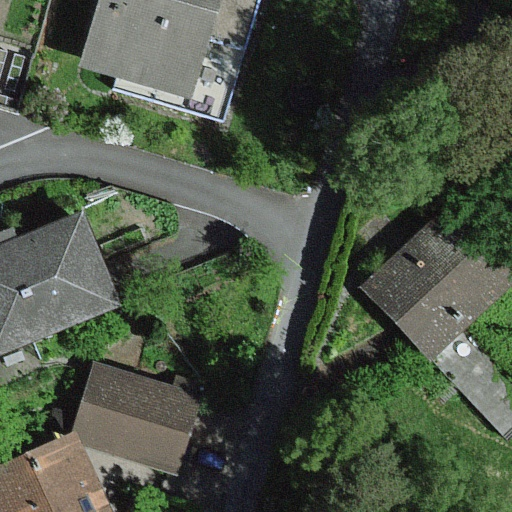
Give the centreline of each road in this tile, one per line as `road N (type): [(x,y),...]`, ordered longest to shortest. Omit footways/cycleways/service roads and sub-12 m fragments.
road 1 (residential): [(0,168),(65,149),(98,155),(317,227)]
road 2 (residential): [(317,227),(242,511)]
road 3 (residential): [(386,0),(317,227)]
